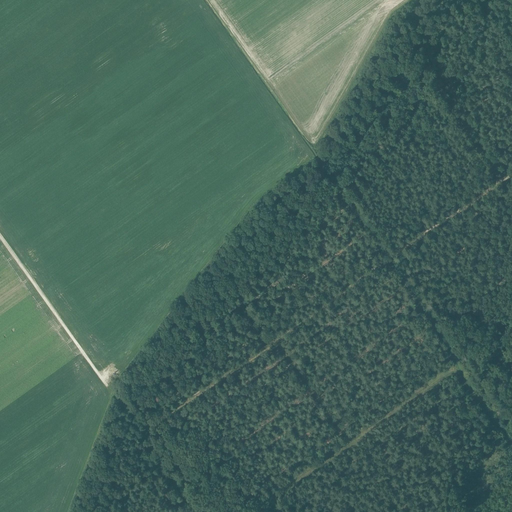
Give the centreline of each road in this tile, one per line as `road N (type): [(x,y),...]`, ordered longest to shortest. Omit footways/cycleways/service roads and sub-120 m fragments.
road 1 (track): [(197,511),(141,431),(511,175)]
road 2 (track): [(255,511),(454,370),(511,440)]
road 3 (track): [(351,440),(278,339)]
